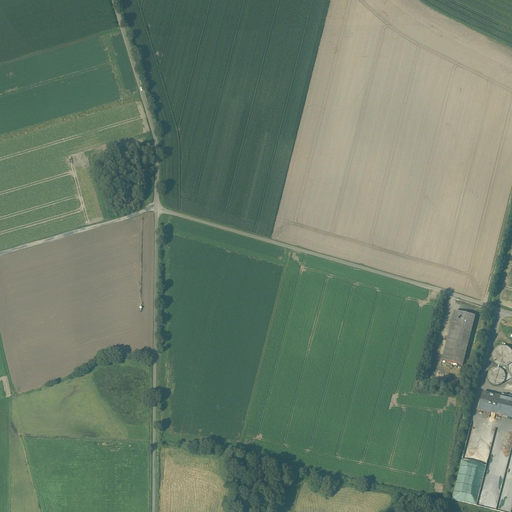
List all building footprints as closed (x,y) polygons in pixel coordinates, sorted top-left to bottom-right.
[(475,317),(454,312),(441,361),(462,366),(475,317)] [(497,366),(498,367),(499,367),(500,368),(502,368),(504,368),(505,368),(507,367),(509,366),(510,365),(511,364),(511,362),(511,352),(511,351),(509,349),(508,348),(506,348),(505,347),(503,347),(501,347),(499,348),(498,348),(496,349),(495,350),(494,352),(493,353),(493,355),(492,357),(492,359),(493,360),(493,362),(494,364),(495,365),(497,366)] [(499,367),(498,369),(500,370),(501,370),(503,371),(504,373),(504,374),(505,376),(505,377),(505,379),(505,381),(504,381),(505,381),(511,377),(511,376),(510,374),(510,373),(510,371),(510,369),(511,368),(511,366),(511,365),(511,364),(510,365),(509,366),(507,367),(505,368),(504,368),(502,368),(500,368),(499,367)] [(500,370),(498,369),(497,369),(495,369),(493,369),(492,370),(491,371),(489,372),(489,373),(488,375),(487,377),(487,378),(488,380),(488,381),(489,383),(490,384),(491,385),(493,386),(494,386),(496,387),(498,387),(499,386),(501,385),(502,385),(503,383),(504,382),(504,381),(505,381),(505,379),(505,377),(505,376),(504,374),(504,373),(503,371),(501,370),(500,370)] [(511,400),(482,393),(478,410),(511,418),(511,400)]
